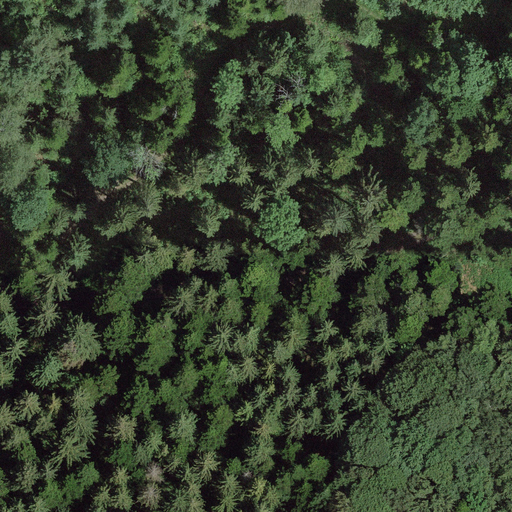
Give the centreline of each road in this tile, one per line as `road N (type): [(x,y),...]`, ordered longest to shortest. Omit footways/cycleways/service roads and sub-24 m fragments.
road 1 (track): [(511,203),(358,260),(118,305),(0,306)]
road 2 (track): [(511,39),(408,26),(366,0)]
